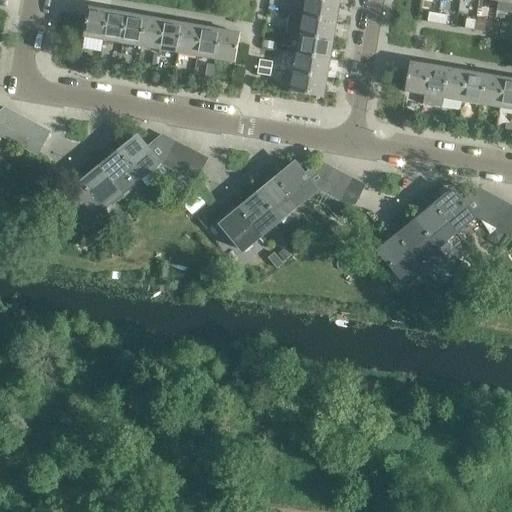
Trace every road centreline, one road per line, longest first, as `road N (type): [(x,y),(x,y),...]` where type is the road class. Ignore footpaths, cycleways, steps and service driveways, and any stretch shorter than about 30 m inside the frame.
road 1 (residential): [(353,145),(56,95),(33,82),(24,53),(33,0)]
road 2 (residential): [(511,171),(353,145)]
road 3 (residential): [(353,145),(377,0)]
